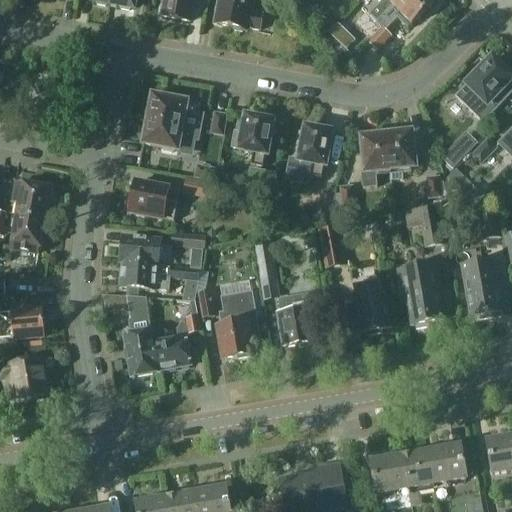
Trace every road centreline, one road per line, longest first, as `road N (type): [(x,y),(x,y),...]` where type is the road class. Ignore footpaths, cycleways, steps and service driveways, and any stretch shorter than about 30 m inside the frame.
road 1 (residential): [(117,50),(373,96),(420,79),(500,0)]
road 2 (tertiary): [(104,443),(511,370)]
road 3 (residential): [(104,443),(81,303),(97,156)]
